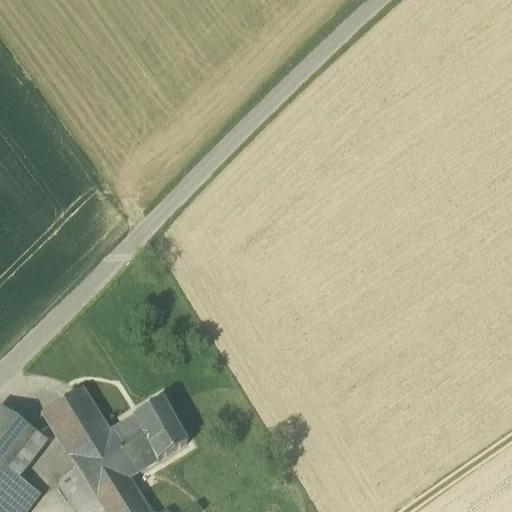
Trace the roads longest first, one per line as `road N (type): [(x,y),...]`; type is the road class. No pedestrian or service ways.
road 1 (residential): [(382,0),(276,93),(0,373)]
road 2 (track): [(407,511),(511,440)]
